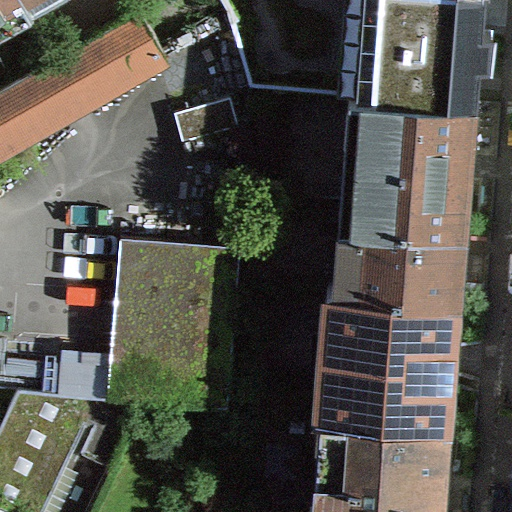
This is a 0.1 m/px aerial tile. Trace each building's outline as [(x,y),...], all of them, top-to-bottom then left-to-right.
[(227,0),(228,1),(233,17),(234,16),(262,0),(227,0)] [(348,20),(346,49),(345,64),(359,65),(357,89),(363,89),(471,98),(478,0),(364,0),(363,20),(348,19),(348,20)] [(165,48),(160,40),(158,41),(139,7),(59,53),(0,86),(0,141),(55,110),(165,48)] [(174,103),(249,83),(237,39),(162,60),(174,103)] [(346,49),(345,49),(240,42),(252,81),(343,88),(345,64),(346,49)] [(363,89),(353,217),(461,225),(462,220),(465,221),(467,188),(464,188),(468,135),(471,135),(474,103),(471,103),(471,98),(363,89)] [(182,138),(238,122),(230,93),(175,109),(182,138)] [(456,291),(461,225),(353,217),(348,283),(456,291)] [(227,401),(240,241),(239,241),(120,232),(107,392),(227,401)] [(456,291),(348,283),(342,282),(340,312),(325,311),(325,312),(320,379),(320,380),(334,381),(332,410),(334,410),(446,419),(450,371),(454,371),(456,339),(452,339),(456,291)] [(0,511),(40,511),(51,489),(73,443),(86,417),(94,421),(82,446),(111,460),(141,395),(19,386),(0,424),(0,511)] [(326,511),(438,511),(446,419),(334,410),(331,442),(319,441),(314,496),(327,497),(326,511)]
